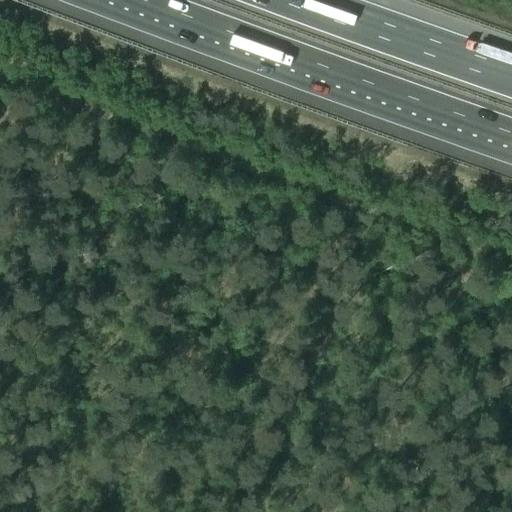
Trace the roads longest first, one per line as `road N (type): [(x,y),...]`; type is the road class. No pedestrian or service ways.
road 1 (motorway): [(118,0),(511,142)]
road 2 (motorway): [(511,77),(298,0)]
